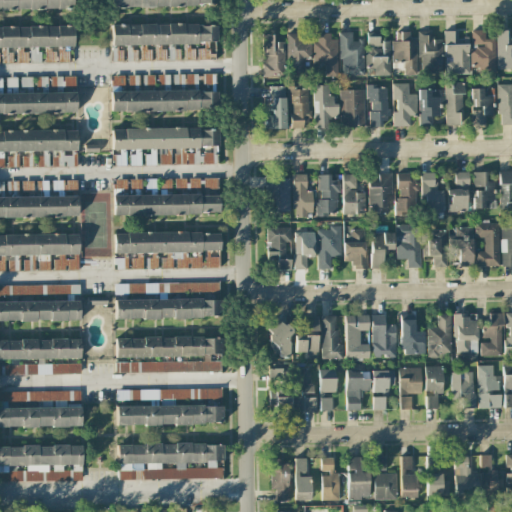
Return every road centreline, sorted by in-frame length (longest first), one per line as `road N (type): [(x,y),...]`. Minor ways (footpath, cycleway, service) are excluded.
road 1 (residential): [(240,0),(249,511)]
road 2 (residential): [(511,4),(241,9)]
road 3 (residential): [(511,147),(242,151)]
road 4 (residential): [(511,288),(246,293)]
road 5 (residential): [(511,429),(248,433)]
